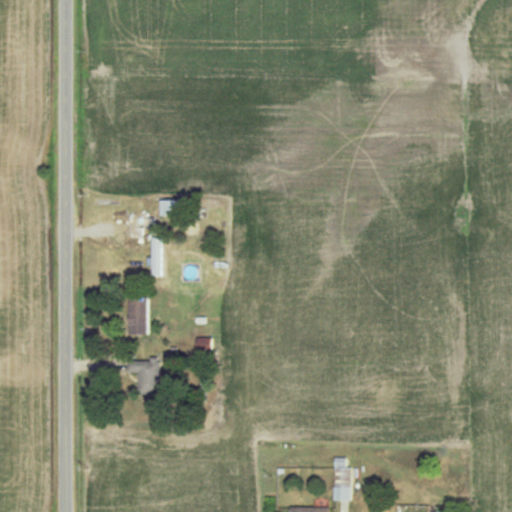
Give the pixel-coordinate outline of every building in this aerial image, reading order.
[(130,217),(130,238),(155,238),(155,218),(130,217)] [(155,259),(154,259),(154,276),(164,276),(165,239),(156,238),(155,259)] [(132,335),(150,335),(151,299),(133,299),(132,335)] [(142,397),(164,396),(163,360),(131,361),(131,373),(141,373),(142,397)] [(337,501),(354,501),(355,468),(350,468),(350,458),(338,458),(337,501)]
